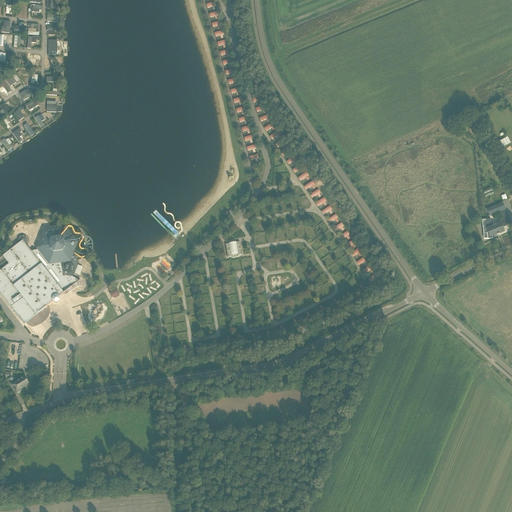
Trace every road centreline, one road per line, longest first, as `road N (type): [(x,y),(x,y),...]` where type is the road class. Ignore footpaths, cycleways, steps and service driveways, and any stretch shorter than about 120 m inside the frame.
road 1 (tertiary): [(0,423),(80,397),(282,365),(421,292)]
road 2 (unclassified): [(421,292),(273,72),(257,0)]
road 3 (tertiary): [(511,372),(421,292)]
